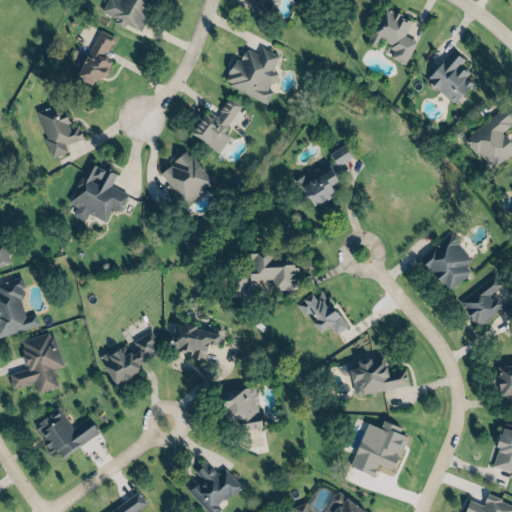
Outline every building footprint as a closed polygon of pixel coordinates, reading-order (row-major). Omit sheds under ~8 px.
[(153,0),(140,29),(124,22),(122,26),(111,21),(113,17),(100,11),(105,0),(153,0)] [(267,0),(245,0),(245,1),(263,9),(267,0)] [(403,63),(414,40),(402,35),(410,19),(381,6),(365,40),(374,44),(376,39),(392,47),(388,56),(403,63)] [(98,28),(88,50),(76,44),(70,59),(80,63),(75,76),(97,86),(101,78),(105,79),(115,57),(105,53),(113,35),(98,28)] [(218,84),(259,106),(267,91),(263,89),(270,75),(263,72),(271,57),(257,50),(254,55),(239,47),(218,84)] [(424,78),(451,104),(470,83),(463,76),(466,73),(457,64),(462,59),(451,49),(424,78)] [(240,106),(225,124),(228,126),(210,149),(188,131),(207,108),(213,112),(227,95),(240,106)] [(34,111),(50,156),(65,151),(62,144),(80,137),(75,124),(67,126),(58,102),(34,111)] [(486,169),(511,151),(511,147),(500,130),(511,122),(502,108),(462,135),(486,169)] [(324,153),(331,167),(350,158),(343,144),(324,153)] [(157,169),(180,204),(210,184),(188,150),(157,169)] [(125,194),(108,184),(113,173),(87,159),(65,201),(74,206),(70,214),(82,220),(86,212),(102,220),(109,206),(117,210),(125,194)] [(312,207),(333,193),(328,185),(336,180),(326,164),(305,178),(302,174),(294,178),(312,207)] [(469,258),(447,232),(417,257),(445,290),(468,271),(462,264),(469,258)] [(0,265),(10,262),(4,242),(0,243),(0,265)] [(294,288),(292,254),(271,256),(270,248),(246,249),(248,279),(270,278),(270,289),(294,288)] [(0,277),(2,277),(16,274),(19,285),(19,296),(15,302),(17,306),(26,306),(34,326),(0,336),(0,277)] [(501,286),(493,274),(456,299),(473,324),(502,305),(493,292),(501,286)] [(226,296),(245,296),(245,277),(225,277),(226,296)] [(344,326),(329,302),(326,304),(317,290),(310,294),(309,293),(293,302),(301,315),(308,311),(312,319),(309,321),(316,332),(327,326),(332,334),(344,326)] [(215,345),(219,328),(207,325),(206,328),(173,321),(167,347),(189,352),(187,358),(201,361),(205,343),(215,345)] [(106,361),(121,387),(144,374),(140,367),(147,363),(144,359),(164,348),(154,330),(133,341),(137,349),(122,358),(120,353),(106,361)] [(6,373),(10,388),(32,382),(34,392),(55,387),(50,368),(59,366),(50,331),(17,339),(24,368),(6,373)] [(407,385),(404,368),(384,372),(381,355),(349,360),(354,394),(407,385)] [(239,419),(240,430),(258,427),(253,386),(220,390),(224,420),(239,419)] [(97,431),(61,455),(58,451),(52,455),(42,439),(44,437),(34,422),(56,407),(70,429),(87,417),(97,431)] [(207,511),(187,490),(201,478),(193,470),(203,460),(215,473),(224,465),(242,484),(230,495),(227,492),(215,503),(221,509),(217,511),(207,511)] [(113,511),(142,511),(152,506),(144,492),(113,511)] [(367,511),(340,492),(331,505),(341,511),(340,511),(367,511)] [(511,511),(511,504),(484,494),(481,504),(466,499),(461,511),(511,511)]
